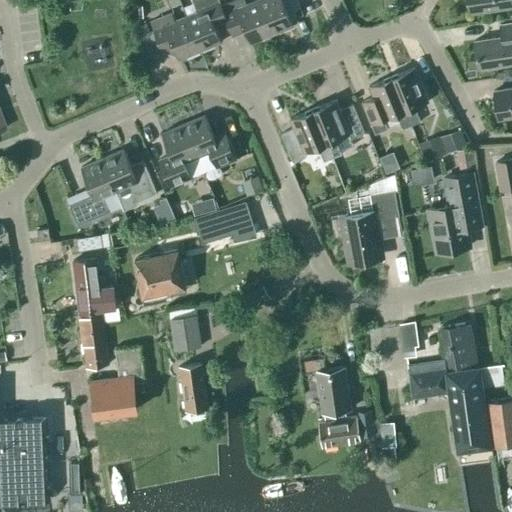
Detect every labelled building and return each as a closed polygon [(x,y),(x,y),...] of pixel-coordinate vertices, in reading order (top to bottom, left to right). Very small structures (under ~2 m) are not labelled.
[(214,24),(227,19),(221,4),(218,0),(192,0),(197,11),(186,15),(200,49),(221,41),(214,24)] [(255,0),(246,4),(244,0),(230,0),(221,4),(227,19),(233,35),(245,30),(250,42),(271,33),(258,0),(255,0)] [(258,0),(271,33),(293,25),(286,9),(298,4),(302,14),(303,14),(297,0),(258,0)] [(467,0),(470,12),(511,5),(511,3),(511,0),(467,0)] [(178,58),(200,49),(186,15),(174,20),(171,12),(150,21),(162,51),(174,47),(178,58)] [(511,63),(511,22),(499,24),(501,36),(474,40),(478,68),(511,63)] [(393,77),(392,76),(391,76),(411,124),(420,121),(414,106),(428,101),(414,66),(398,73),(399,75),(393,77)] [(402,128),(411,124),(391,76),(391,78),(385,80),(385,79),(369,85),(373,96),(362,101),(371,124),(396,114),(402,128)] [(511,115),(511,87),(493,90),(498,118),(511,115)] [(313,108),(332,157),(342,153),(340,150),(354,144),(351,137),(364,132),(352,103),(339,109),(335,99),(319,105),(320,107),(314,110),(313,108)] [(294,127),(281,133),(293,161),(306,156),(304,152),(317,146),(323,160),(332,157),(313,108),(312,109),(313,110),(306,113),(306,111),(290,118),(294,127)] [(216,165),(216,166),(236,157),(227,136),(216,141),(205,114),(183,123),(203,171),(216,165)] [(191,177),(190,176),(203,171),(183,123),(161,133),(173,159),(161,164),(170,185),(191,177)] [(439,134),(418,141),(425,159),(445,152),(440,136),(439,135),(439,134)] [(457,150),(460,169),(477,166),(473,147),(457,150)] [(124,148),(102,157),(116,190),(122,205),(124,209),(137,203),(136,200),(144,196),(155,191),(147,170),(142,159),(131,164),(124,148)] [(92,193),(80,198),(89,219),(110,211),(122,205),(116,190),(102,157),(81,167),(89,187),(92,193)] [(511,186),(511,158),(496,161),(501,189),(511,186)] [(397,159),(382,165),(386,174),(400,168),(397,159)] [(449,204),(430,208),(437,251),(469,245),(466,228),(484,225),(483,223),(479,200),(477,200),(472,171),(465,173),(444,177),(449,204)] [(394,173),(368,183),(370,193),(394,189),(395,192),(397,192),(394,173)] [(259,179),(244,185),(246,190),(247,194),(253,191),(263,188),(262,187),(261,184),(259,179)] [(341,219),(349,259),(382,253),(376,221),(399,217),(395,192),(394,189),(370,193),(374,213),(341,219)] [(227,205),(191,217),(196,233),(199,233),(228,223),(226,218),(249,211),(245,199),(227,205)] [(38,239),(49,238),(48,227),(37,228),(38,239)] [(106,231),(84,235),(86,249),(108,244),(106,231)] [(135,258),(142,296),(185,286),(178,249),(135,258)] [(73,260),(79,311),(102,309),(116,307),(113,284),(107,285),(105,274),(97,275),(95,257),(73,260)] [(271,297),(263,285),(242,297),(250,310),(271,297)] [(86,367),(109,364),(102,309),(79,311),(86,367)] [(170,318),(175,349),(200,345),(196,314),(170,318)] [(480,366),(479,365),(466,367),(463,350),(474,348),(471,334),(467,334),(464,322),(440,326),(445,359),(407,365),(412,397),(449,392),(457,443),(490,439),(482,386),(504,383),(501,363),(480,366)] [(402,327),(405,357),(418,355),(414,326),(402,327)] [(136,408),(132,382),(144,380),(139,345),(115,348),(118,376),(92,380),(96,414),(136,408)] [(324,356),(304,359),(305,371),(316,370),(326,368),(324,356)] [(179,365),(186,409),(208,405),(201,362),(179,365)] [(326,368),(316,370),(322,412),(324,420),(319,421),(322,445),(360,439),(359,430),(363,430),(364,434),(376,432),(372,408),(360,410),(361,416),(357,417),(356,415),(345,417),(344,409),(350,408),(344,365),(326,368)] [(511,396),(490,400),(496,443),(511,441),(511,396)] [(0,498),(47,497),(44,422),(21,422),(21,418),(0,418),(0,498)] [(395,421),(379,422),(381,447),(397,446),(395,421)]
